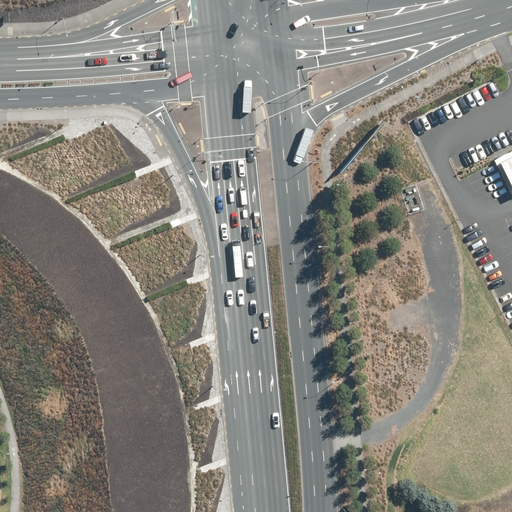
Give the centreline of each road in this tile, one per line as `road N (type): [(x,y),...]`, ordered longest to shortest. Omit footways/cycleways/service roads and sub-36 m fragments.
road 1 (primary): [(292,171),(322,511)]
road 2 (primary): [(249,312),(158,107),(120,91)]
road 3 (primary): [(489,18),(313,116),(297,139),(292,171)]
road 4 (primary): [(249,312),(224,75)]
road 5 (tertiary): [(0,54),(219,25)]
road 6 (tertiary): [(489,18),(279,65)]
road 7 (primary): [(267,511),(249,312)]
road 8 (motorway): [(0,50),(97,28),(156,0)]
road 9 (tertiary): [(120,91),(0,96)]
